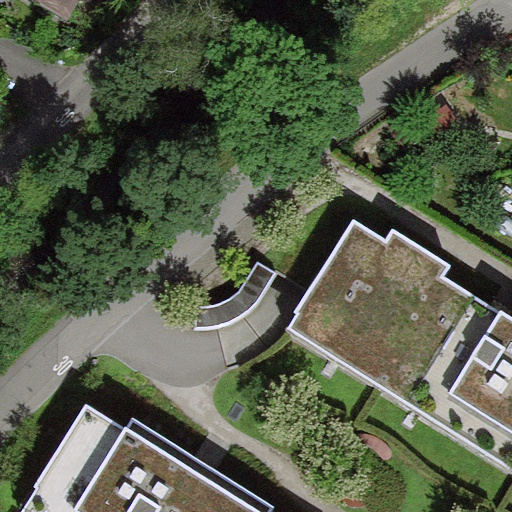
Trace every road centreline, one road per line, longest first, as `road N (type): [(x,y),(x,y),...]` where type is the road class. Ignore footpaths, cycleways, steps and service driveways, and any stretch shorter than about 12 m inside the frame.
road 1 (residential): [(511,0),(222,206),(0,417)]
road 2 (residential): [(0,167),(155,0)]
